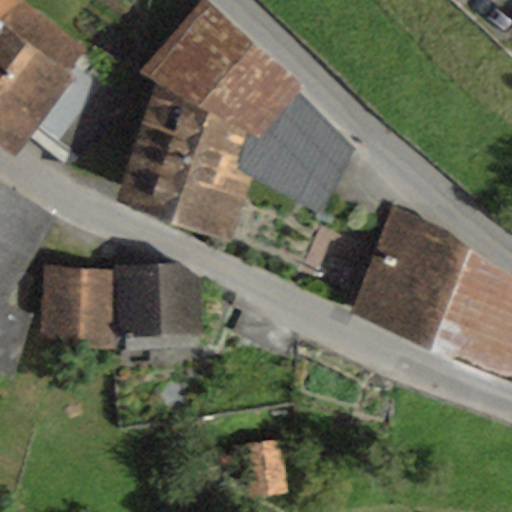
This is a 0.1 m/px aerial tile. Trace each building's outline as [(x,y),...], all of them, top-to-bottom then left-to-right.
[(0,0),(0,136),(25,154),(36,139),(71,168),(94,152),(124,105),(6,19),(21,0),(0,0)] [(309,84),(209,0),(204,0),(147,71),(161,79),(124,199),(241,240),(260,176),(330,212),(360,148),(304,91),(309,84)] [(62,218),(0,172),(0,364),(20,375),(36,315),(11,301),(62,218)] [(394,206),(359,312),(511,379),(511,272),(454,231),(394,206)] [(187,263),(120,268),(125,334),(131,334),(133,349),(202,344),(201,331),(208,330),(205,279),(187,263)] [(121,347),(117,270),(47,267),(44,344),(121,347)] [(284,440),(245,445),(252,498),(291,493),(284,440)]
